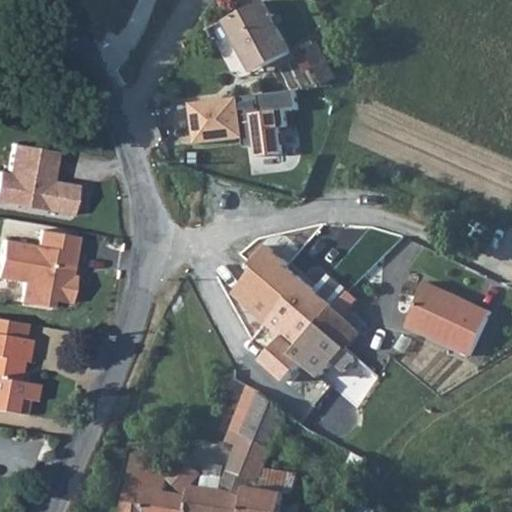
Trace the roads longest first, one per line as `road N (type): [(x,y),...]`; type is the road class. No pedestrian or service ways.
road 1 (residential): [(156,251),(301,216),(363,218),(409,226),(507,277)]
road 2 (residential): [(156,251),(128,345),(57,511)]
road 3 (residential): [(54,0),(135,146),(156,217),(156,251)]
road 4 (unknown): [(125,129),(215,0)]
